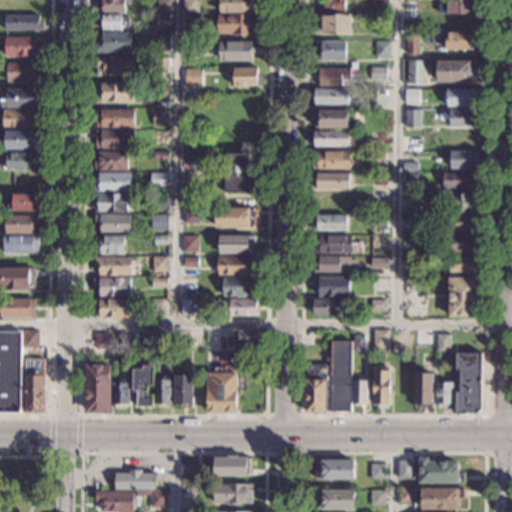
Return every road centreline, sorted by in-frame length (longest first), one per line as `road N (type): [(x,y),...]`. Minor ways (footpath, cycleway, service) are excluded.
road 1 (residential): [(67,511),(72,0)]
road 2 (residential): [(289,0),(285,438)]
road 3 (residential): [(502,437),(509,0)]
road 4 (secondary): [(285,438),(0,439)]
road 5 (secondary): [(511,437),(285,438)]
